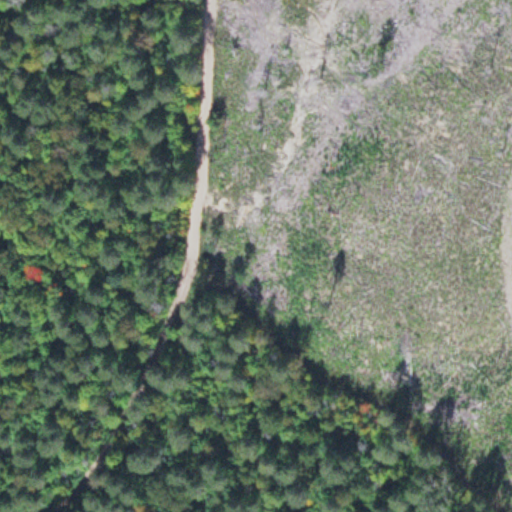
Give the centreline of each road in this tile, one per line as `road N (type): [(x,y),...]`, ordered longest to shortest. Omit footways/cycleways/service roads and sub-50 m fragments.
road 1 (track): [(210,0),(210,79),(189,259),(132,398),(100,459),(57,511)]
road 2 (track): [(189,259),(318,376),(509,511)]
